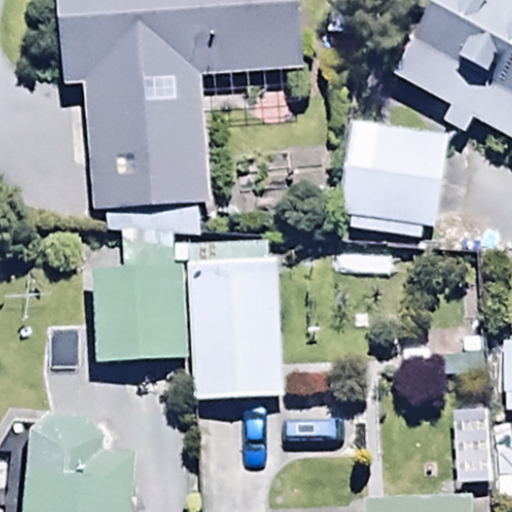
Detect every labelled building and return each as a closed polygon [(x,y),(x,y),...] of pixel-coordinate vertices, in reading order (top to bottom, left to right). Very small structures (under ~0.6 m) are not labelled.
[(193,232),(192,205),(200,204),(195,80),(294,76),(290,0),(45,0),(49,88),(74,87),(80,209),(149,206),(150,234),(193,232)] [(454,137),(463,121),(511,147),(511,0),(422,0),(379,79),(438,110),(431,124),(454,137)] [(437,137),(344,123),(329,226),(421,240),(437,137)] [(116,262),(77,264),(81,368),(178,364),(174,264),(163,264),(162,238),(116,240),(116,262)] [(270,258),(181,262),(187,406),(277,402),(270,258)] [(511,344),(495,345),(497,414),(511,413),(511,344)] [(86,420),(13,415),(5,511),(116,511),(120,455),(84,452),(86,420)] [(468,511),(468,499),(356,501),(356,511),(468,511)]
